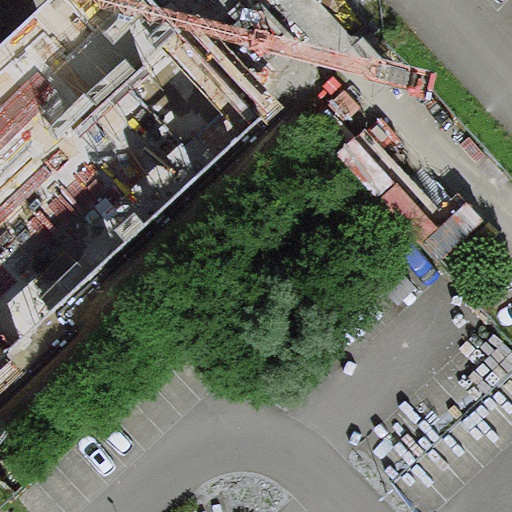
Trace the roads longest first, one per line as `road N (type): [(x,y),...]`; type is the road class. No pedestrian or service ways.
road 1 (unknown): [(246,0),(31,212)]
road 2 (unknown): [(511,197),(313,0)]
road 3 (unknown): [(333,489),(359,428),(464,293)]
